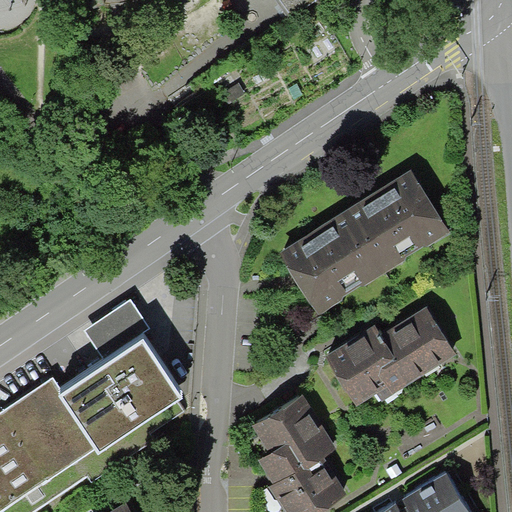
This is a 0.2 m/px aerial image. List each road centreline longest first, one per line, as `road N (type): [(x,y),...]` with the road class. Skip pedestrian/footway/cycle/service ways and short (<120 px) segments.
road 1 (residential): [(200,210),(222,283),(210,511)]
road 2 (secondary): [(0,345),(200,210)]
road 3 (secondary): [(200,210),(387,83)]
road 4 (secondary): [(387,83),(498,9)]
